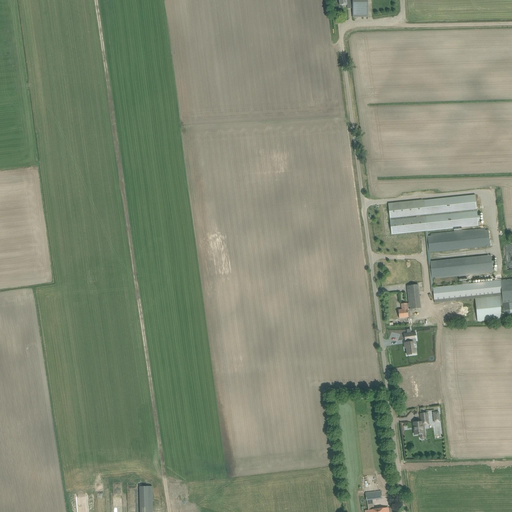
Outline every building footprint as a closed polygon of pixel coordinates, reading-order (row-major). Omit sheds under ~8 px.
[(338,0),(340,5),(347,4),(346,1),(352,1),(353,18),(368,17),(367,0),(338,0)] [(422,200),(388,204),(391,234),(453,228),(461,227),(478,225),(478,221),(480,221),(480,216),(477,216),(475,195),(422,201),(422,200)] [(431,236),(428,237),(429,252),(434,252),(490,246),(488,230),(485,231),(485,229),(462,231),(461,227),(453,228),(454,232),(430,234),(431,236)] [(431,261),(430,262),(432,277),(435,277),(435,279),(459,276),(459,281),(467,280),(467,276),(493,273),(492,271),(492,266),(494,266),(494,261),(492,262),(491,255),(437,261),(432,261),(431,261)] [(463,284),(433,287),(434,301),(435,303),(475,299),(477,321),(504,318),(511,317),(511,279),(500,280),(493,281),(468,283),(468,282),(466,282),(466,281),(462,281),(463,284)] [(402,310),(398,310),(399,318),(408,317),(407,309),(409,309),(410,310),(421,308),(418,285),(407,286),(409,304),(407,304),(407,303),(406,303),(401,304),(402,310)] [(412,341),(401,342),(402,348),(404,347),(404,354),(415,353),(414,347),(413,347),(412,341)] [(428,365),(415,367),(419,401),(424,400),(432,399),(428,365)] [(425,437),(424,422),(428,422),(427,413),(420,414),(421,422),(413,423),(414,435),(420,434),(420,437),(420,438),(421,439),(423,439),(424,439),(425,438),(425,437)] [(152,486),(139,487),(140,507),(139,511),(152,511),(153,506),(152,486)] [(381,491),(365,493),(366,501),(367,500),(368,510),(365,510),(365,511),(393,511),(393,507),(388,508),(388,507),(374,509),(373,500),(382,499),(381,491)]
